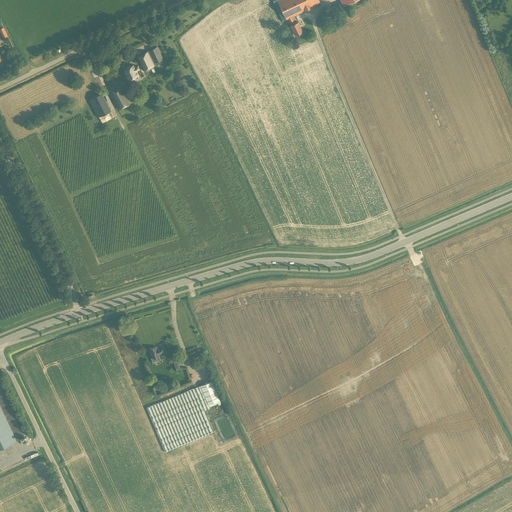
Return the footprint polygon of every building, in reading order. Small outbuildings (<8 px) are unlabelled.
[(277,0),(286,19),(288,18),(291,24),(290,25),(295,35),(298,33),(299,33),(300,35),(304,33),(298,21),(295,23),(295,22),(294,22),(292,16),(320,3),(318,0),(277,0)] [(154,63),(162,59),(163,59),(157,46),(148,50),(136,56),(143,70),(155,64),(154,63)] [(139,77),(137,75),(138,74),(136,70),(139,69),(137,65),(134,67),(133,64),(123,69),(129,79),(134,77),(135,79),(139,77)] [(118,109),(131,102),(122,84),(109,91),(118,109)] [(98,117),(111,110),(102,92),(89,99),(98,117)] [(153,357),(151,358),(152,362),(161,359),(159,355),(160,355),(159,354),(165,352),(163,346),(157,348),(156,346),(150,349),(153,357)] [(212,380),(146,407),(165,452),(212,432),(203,410),(210,407),(208,404),(220,399),(212,380)] [(0,447),(10,443),(24,436),(0,384),(0,447)]
